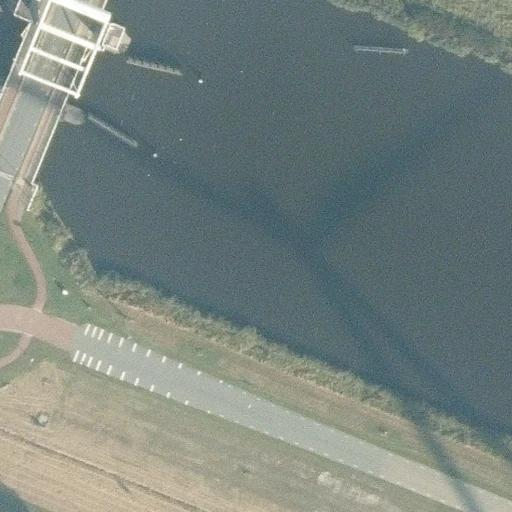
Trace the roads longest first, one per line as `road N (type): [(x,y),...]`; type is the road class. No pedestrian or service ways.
road 1 (unclassified): [(505,511),(30,320),(0,317)]
road 2 (tertiary): [(0,168),(69,0)]
